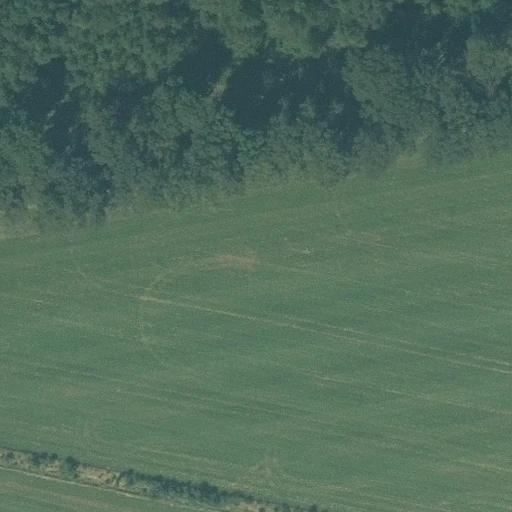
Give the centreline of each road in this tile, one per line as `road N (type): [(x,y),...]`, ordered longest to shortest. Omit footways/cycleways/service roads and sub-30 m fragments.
road 1 (track): [(511,81),(0,182)]
road 2 (track): [(202,101),(0,137)]
road 3 (track): [(207,143),(199,0)]
